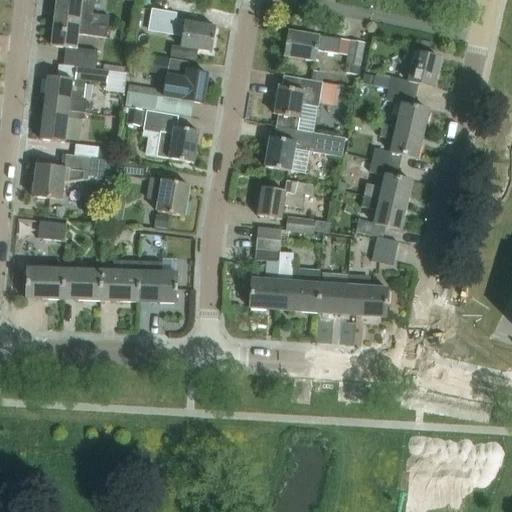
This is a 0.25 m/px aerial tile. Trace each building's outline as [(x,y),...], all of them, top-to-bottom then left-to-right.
[(57,0),(55,22),(92,26),(108,28),(109,18),(93,16),(94,0),(57,0)] [(176,14),(153,10),(149,30),(182,36),(180,48),(212,53),(216,29),(184,23),(184,26),(174,24),(176,14)] [(78,36),(106,39),(108,28),(92,26),(55,22),(51,48),(65,49),(63,67),(77,68),(95,71),(97,53),(77,50),(78,36)] [(365,45),(339,41),(327,38),(327,40),(288,33),(284,58),(315,64),(317,52),(337,56),(337,54),(348,56),(344,80),(358,83),(365,45)] [(391,79),(388,93),(415,99),(418,86),(433,89),(440,60),(415,55),(406,53),(402,67),(412,69),(409,83),(391,79)] [(189,63),(171,60),(152,57),(150,74),(168,77),(166,92),(129,86),(126,107),(158,113),(161,98),(203,105),(208,75),(188,72),(189,63)] [(108,72),(95,71),(77,68),(76,80),(107,83),(108,72)] [(365,76),(364,83),(373,86),(375,78),(365,76)] [(48,78),(44,110),(83,115),(83,113),(90,114),(91,106),(87,105),(87,103),(83,102),(85,82),(48,78)] [(318,106),(322,85),(301,82),(299,92),(279,89),(274,116),(289,119),(287,130),(297,132),(302,103),(318,106)] [(390,120),(388,128),(397,130),(397,132),(423,138),(429,111),(413,108),(415,99),(388,93),(386,102),(403,106),(399,122),(390,120)] [(83,115),(44,110),(40,141),(63,143),(66,119),(82,121),(83,115)] [(193,165),(198,132),(175,129),(177,117),(145,112),(142,130),(161,133),(157,159),(193,165)] [(397,130),(388,128),(382,127),(379,140),(394,143),(392,154),(375,150),(372,163),(400,170),(402,157),(417,160),(423,138),(397,132),(397,130)] [(345,141),(311,135),(287,131),(285,143),(270,140),(265,170),(304,176),(308,153),(342,158),(345,141)] [(76,146),(75,158),(64,156),(62,170),(37,167),(33,199),(60,202),(62,185),(87,182),(88,177),(111,180),(115,152),(105,150),(103,161),(98,160),(99,149),(76,146)] [(400,170),(372,163),(370,174),(386,178),(383,190),(367,187),(364,199),(406,209),(412,183),(397,180),(400,170)] [(122,164),(120,177),(145,180),(147,168),(122,164)] [(184,218),(189,186),(151,180),(147,200),(159,202),(157,213),(184,218)] [(286,194),(262,190),(257,218),(282,222),(284,207),(302,209),(304,197),(312,198),(314,187),(291,183),(290,194),(286,194)] [(356,234),(377,239),(384,241),(386,229),(401,233),(406,209),(364,199),(362,207),(379,211),(375,226),(359,222),(356,234)] [(287,231),(314,235),(316,222),(288,218),(287,231)] [(65,242),(66,226),(41,223),(39,239),(65,242)] [(258,239),(281,241),(282,231),(259,229),(258,239)] [(280,252),(281,241),(258,239),(257,250),(280,252)] [(399,244),(384,241),(377,239),(371,263),(393,268),(399,244)] [(280,252),(257,250),(256,261),(279,263),(280,252)] [(102,272),(101,304),(139,305),(139,292),(141,263),(115,262),(115,273),(102,272)] [(139,292),(139,305),(177,306),(178,275),(162,275),(163,264),(141,263),(139,292)] [(64,302),(65,271),(28,270),(27,301),(64,302)] [(65,271),(64,302),(101,304),(102,272),(65,271)] [(289,296),(290,282),(251,279),(249,311),(277,313),(279,296),(289,296)] [(316,316),(319,284),(290,282),(289,296),(279,296),(277,313),(316,316)] [(347,286),(319,284),(316,316),(357,319),(358,301),(346,300),(347,286)] [(387,289),(347,286),(346,300),(358,301),(357,319),(385,321),(386,306),(389,306),(389,295),(387,295),(387,289)]
